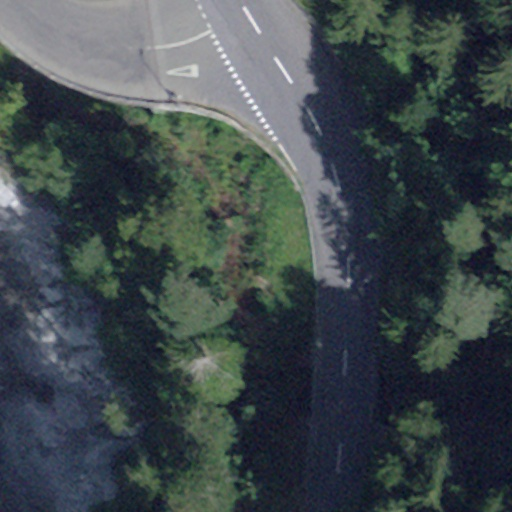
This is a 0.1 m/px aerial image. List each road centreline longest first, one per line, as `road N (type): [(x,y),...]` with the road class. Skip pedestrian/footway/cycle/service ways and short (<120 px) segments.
road 1 (tertiary): [(251,20),(307,112),(341,196),(353,309),(338,451),(316,511)]
road 2 (tertiary): [(18,0),(63,28),(139,48),(164,50),(251,20)]
